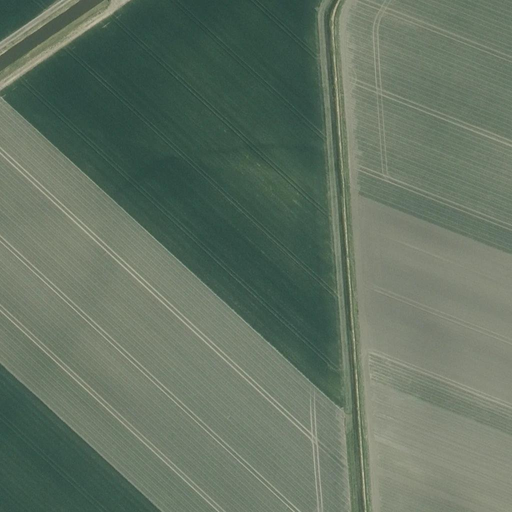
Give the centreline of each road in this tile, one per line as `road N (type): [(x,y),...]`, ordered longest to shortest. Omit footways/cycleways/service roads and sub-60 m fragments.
road 1 (track): [(329,0),(323,9),(356,511)]
road 2 (track): [(0,80),(114,0)]
